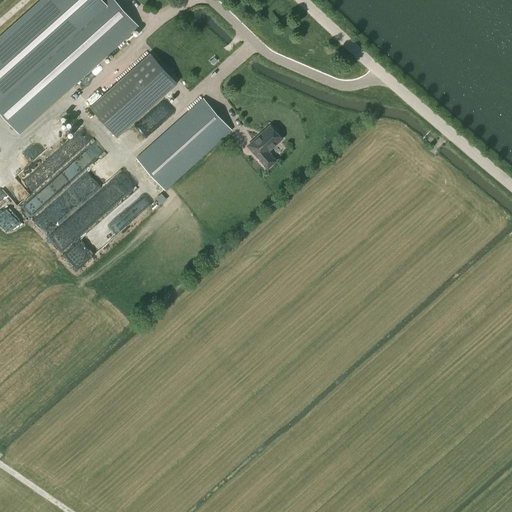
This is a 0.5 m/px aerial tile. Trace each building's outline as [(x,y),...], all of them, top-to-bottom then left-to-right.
[(42,0),(0,38),(0,110),(19,132),(138,25),(115,0),(42,0)] [(117,136),(177,83),(150,53),(91,106),(117,136)] [(165,189),(232,130),(203,98),(136,157),(165,189)] [(165,99),(127,135),(136,144),(174,108),(165,99)] [(253,152),(268,168),(276,160),(268,151),(282,138),(277,132),(277,130),(274,127),(272,127),(270,125),(263,131),(263,132),(259,135),(252,141),(258,147),(253,152)]
